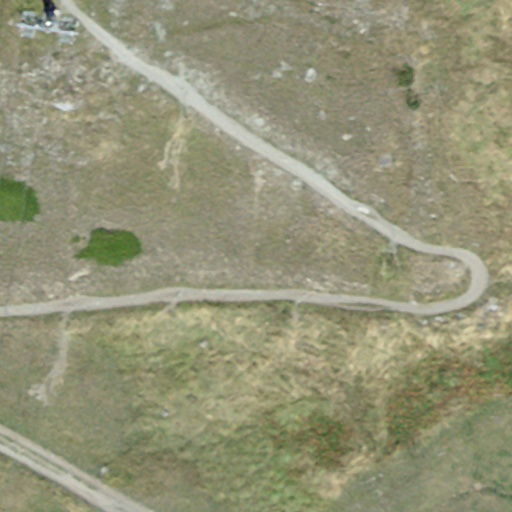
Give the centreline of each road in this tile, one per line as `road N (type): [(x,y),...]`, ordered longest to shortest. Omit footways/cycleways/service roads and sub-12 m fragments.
road 1 (track): [(71,0),(149,73),(404,239),(474,261),(478,286)]
road 2 (track): [(478,286),(463,301),(421,310),(173,293),(0,310)]
road 3 (track): [(115,511),(0,448)]
